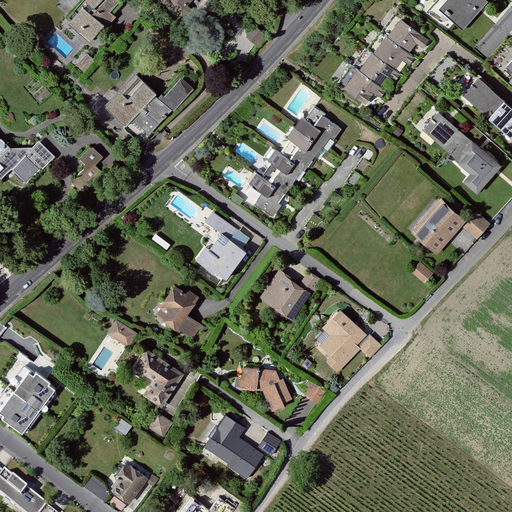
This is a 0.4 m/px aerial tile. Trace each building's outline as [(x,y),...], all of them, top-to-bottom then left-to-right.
[(85,8),(103,24),(107,19),(109,21),(111,21),(114,18),(114,16),(113,13),(110,11),(121,0),(120,0),(85,0),(89,3),(85,8)] [(161,0),(183,19),(190,10),(185,6),(178,0),(161,0)] [(448,27),(454,19),(443,9),(450,0),(439,0),(436,3),(438,5),(430,14),(448,27)] [(450,0),(443,9),(454,19),(463,27),(486,0),(450,0)] [(78,25),(93,39),(99,32),(105,26),(103,24),(85,8),(81,4),(68,17),(78,25)] [(394,15),(402,20),(406,14),(399,9),(394,15)] [(382,32),(408,52),(413,46),(411,44),(413,41),(423,46),(428,39),(402,20),(394,15),(382,32)] [(117,36),(105,26),(99,32),(111,43),(117,36)] [(258,26),(249,36),(253,40),(258,45),(267,35),(258,26)] [(368,49),(395,69),(399,63),(397,60),(399,58),(409,63),(414,56),(408,52),(382,32),(381,31),(368,49)] [(511,67),(511,66),(511,41),(511,42),(509,40),(487,64),(511,86),(511,67)] [(353,66),(380,86),(384,79),(383,77),(385,74),(395,80),(400,73),(395,69),(368,49),(366,48),(353,66)] [(442,58),(452,67),(457,62),(447,53),(442,58)] [(437,64),(448,72),(452,67),(442,58),(437,64)] [(84,75),(92,67),(90,65),(88,65),(84,62),(81,62),(79,63),(78,65),(76,67),(84,75)] [(433,69),(443,78),(448,72),(437,64),(433,69)] [(353,66),(352,65),(339,83),(346,88),(365,102),(371,96),(368,94),(371,91),(378,94),(380,96),(385,89),(380,86),(353,66)] [(428,75),(438,83),(443,78),(433,69),(428,75)] [(109,108),(127,124),(155,94),(157,92),(143,80),(142,81),(136,75),(126,85),(130,89),(125,95),(123,93),(109,108)] [(438,83),(428,75),(424,80),(434,89),(438,83)] [(479,78),(464,95),(490,117),(505,100),(479,78)] [(434,89),(424,80),(419,85),(429,94),(434,89)] [(155,94),(127,124),(123,127),(141,143),(189,91),(179,82),(165,97),(162,94),(159,97),(155,94)] [(342,94),(346,88),(339,83),(334,89),(342,94)] [(413,92),(423,101),(428,96),(417,87),(413,92)] [(408,98),(418,107),(423,101),(413,92),(408,98)] [(404,103),(414,112),(418,107),(408,98),(404,103)] [(511,106),(505,100),(490,117),(511,136),(511,106)] [(399,109),(409,117),(414,112),(404,103),(399,109)] [(297,128),(322,146),(327,140),(326,139),(329,137),(333,140),(342,128),(326,117),(327,114),(315,106),(306,119),(304,117),(297,128)] [(409,117),(399,109),(394,114),(404,123),(409,117)] [(450,152),(464,135),(439,113),(425,130),(450,152)] [(404,123),(394,114),(390,120),(400,128),(404,123)] [(291,140),(282,154),(303,169),(305,170),(322,146),(297,128),(289,139),(291,140)] [(490,157),(464,135),(450,152),(475,173),(468,181),(476,189),(493,170),(484,163),(490,157)] [(0,175),(7,169),(10,172),(23,185),(44,165),(26,147),(15,147),(8,140),(4,140),(1,137),(0,137),(0,175)] [(26,147),(44,165),(45,166),(55,156),(39,140),(32,147),(26,147)] [(80,160),(84,164),(84,169),(74,179),(74,183),(81,190),(85,190),(103,172),(95,164),(102,158),(91,147),(80,157),(81,158),(80,160)] [(272,163),(262,176),(284,192),(286,193),(303,169),(282,154),(278,151),(270,162),(272,163)] [(359,163),(370,171),(375,165),(363,157),(359,163)] [(354,169),(366,177),(370,171),(359,163),(354,169)] [(366,177),(354,169),(350,175),(361,183),(366,177)] [(280,199),(284,192),(262,176),(259,174),(251,184),(253,186),(262,192),(257,199),(255,202),(273,216),(282,205),(277,201),(279,198),(280,199)] [(361,183),(350,175),(346,181),(357,189),(361,183)] [(262,192),(253,186),(248,193),(257,199),(262,192)] [(345,199),(334,191),(330,197),(341,205),(345,199)] [(341,205),(330,197),(325,203),(337,211),(341,205)] [(461,218),(444,202),(417,233),(435,249),(461,218)] [(208,222),(219,230),(229,237),(235,228),(215,212),(208,222)] [(325,221),(314,213),(309,219),(321,227),(325,221)] [(488,224),(476,214),(466,227),(469,229),(477,236),(488,224)] [(321,227),(309,219),(305,225),(317,233),(321,227)] [(229,237),(219,230),(197,259),(214,271),(216,269),(227,277),(247,250),(229,237)] [(420,261),(412,270),(424,281),(432,271),(420,261)] [(310,271),(299,287),(308,293),(311,296),(322,280),(310,271)] [(299,287),(289,281),(291,278),(283,273),(279,275),(264,297),(292,316),(308,293),(299,287)] [(185,313),(197,297),(190,291),(187,295),(176,287),(165,301),(169,304),(161,315),(180,329),(180,328),(189,316),(185,313)] [(335,356),(330,361),(340,370),(361,347),(352,339),(361,329),(342,311),(326,327),(334,335),(324,345),(335,356)] [(202,325),(189,316),(180,328),(193,337),(202,325)] [(136,333),(117,321),(109,332),(129,344),(136,333)] [(372,336),(362,346),(372,355),(381,345),(372,336)] [(148,351),(138,366),(156,378),(146,394),(161,404),(181,373),(148,351)] [(61,383),(25,354),(0,385),(0,408),(25,428),(61,383)] [(259,369),(260,367),(244,366),(241,386),(258,388),(259,369)] [(262,388),(263,387),(279,380),(275,371),(259,369),(258,388),(262,388)] [(279,380),(263,387),(273,409),(283,405),(282,401),(291,398),(283,378),(279,380)] [(316,385),(313,383),(306,394),(318,402),(327,389),(317,383),(316,385)] [(171,422),(159,414),(150,426),(163,435),(171,422)] [(239,436),(245,427),(227,414),(218,427),(219,428),(206,446),(230,462),(228,465),(247,477),(263,453),(239,436)] [(282,440),(268,431),(259,446),(271,455),(282,440)] [(130,466),(126,463),(117,476),(121,480),(114,489),(129,501),(147,477),(131,465),(130,466)] [(5,471),(4,472),(0,477),(0,494),(15,506),(15,504),(25,511),(30,511),(32,510),(34,511),(41,511),(47,505),(48,504),(5,471)] [(86,482),(105,495),(112,486),(93,473),(86,482)] [(158,479),(153,475),(148,480),(154,484),(158,479)] [(219,511),(200,498),(192,509),(195,511),(219,511)]
